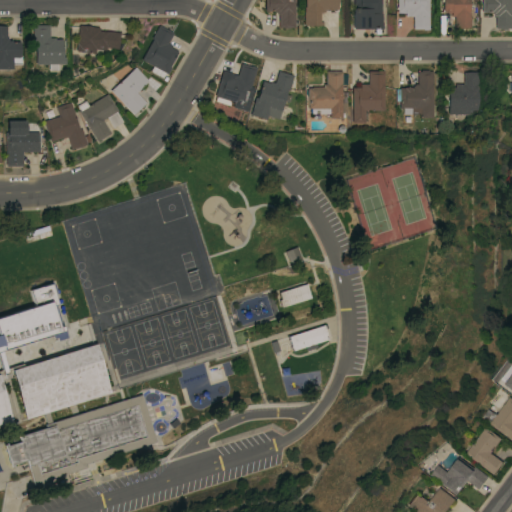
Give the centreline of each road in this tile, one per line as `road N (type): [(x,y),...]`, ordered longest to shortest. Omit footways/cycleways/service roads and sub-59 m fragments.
road 1 (residential): [(177,110),(293,183),(324,230),(343,292),(341,365),(332,391),(284,439),(70,511)]
road 2 (tertiary): [(0,193),(81,184),(121,165),(177,110),(223,25)]
road 3 (residential): [(511,50),(292,50),(223,25)]
road 4 (residential): [(223,25),(182,7),(0,5)]
